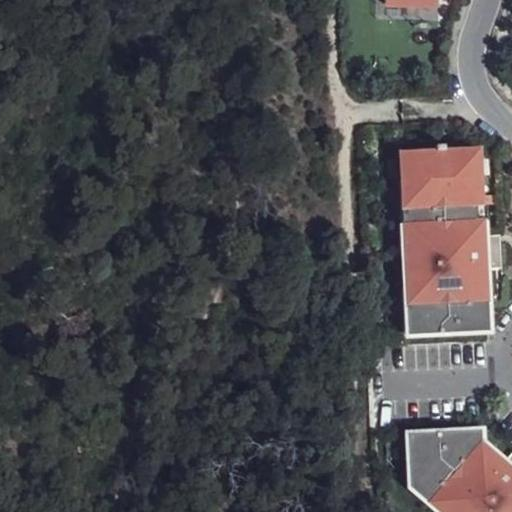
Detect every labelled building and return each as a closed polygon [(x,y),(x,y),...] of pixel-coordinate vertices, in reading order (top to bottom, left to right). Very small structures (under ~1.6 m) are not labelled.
[(484,252),(484,237),(490,237),(490,219),(482,219),(482,204),(489,204),(489,174),(474,175),(473,147),(451,147),(451,143),(444,144),(444,148),(422,148),(422,176),(407,176),(409,222),(416,221),(417,252),(409,253),(410,286),(417,286),(419,332),(492,330),(491,299),(484,299),(484,284),(491,284),(491,267),(507,267),(506,252),(484,252)] [(485,174),(484,147),(473,147),(474,175),(485,174)] [(422,176),(422,148),(411,148),(411,176),(422,176)] [(493,219),(492,204),(482,204),(482,219),(493,219)] [(417,252),(416,221),(409,222),(405,222),(406,253),(409,253),(417,252)] [(506,252),(506,237),(490,237),(484,237),(484,252),(506,252)] [(495,299),(494,284),(491,284),(484,284),(484,299),(495,299)] [(419,332),(417,286),(410,286),(407,286),(408,332),(419,332)] [(484,441),(484,430),(470,431),(471,444),(478,449),(484,441)] [(511,511),(511,454),(507,460),(484,441),(478,449),(471,444),(470,431),(410,432),(411,449),(418,449),(419,482),(436,497),(431,502),(442,511),(511,511)] [(419,482),(418,449),(411,449),(408,449),(409,483),(431,502),(436,497),(419,482)]
